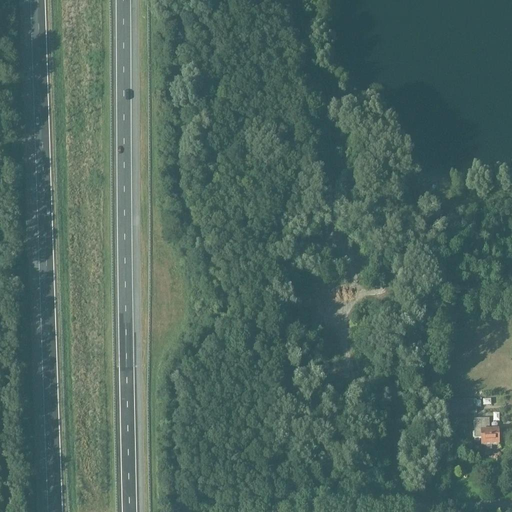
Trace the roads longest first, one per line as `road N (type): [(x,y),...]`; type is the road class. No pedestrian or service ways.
road 1 (motorway): [(36,0),(54,511)]
road 2 (motorway): [(128,511),(122,0)]
road 3 (unclassified): [(511,504),(418,508),(401,500),(394,394),(385,384),(345,375),(349,297)]
road 4 (track): [(299,0),(302,44),(329,138),(330,246)]
road 5 (track): [(349,297),(379,296),(401,243),(427,209),(511,197)]
road 6 (track): [(381,293),(511,292)]
